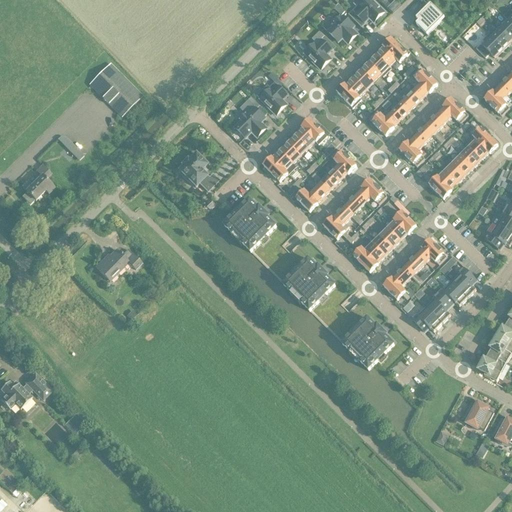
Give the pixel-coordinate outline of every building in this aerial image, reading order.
[(352,12),(349,16),(361,28),(364,24),(369,19),(374,24),(385,14),(371,0),(360,0),(355,5),(357,7),(352,12)] [(431,5),(416,20),(419,23),(416,25),(419,28),(427,36),(438,26),(445,19),(442,16),(435,9),(431,5)] [(354,28),(343,18),(341,20),(341,19),(335,25),(336,25),(328,33),(339,44),(343,39),(349,45),(358,36),(352,30),(354,28)] [(498,29),(511,42),(511,25),(507,21),(501,27),(503,28),(501,30),(499,28),(498,29)] [(489,36),(504,52),(509,47),(509,46),(511,42),(498,29),(496,31),(495,30),(489,36)] [(499,57),(504,52),(489,36),(483,42),(484,43),(476,51),(486,60),(490,56),(495,60),(498,56),(499,57)] [(310,50),(305,55),(321,72),(332,61),(327,56),(335,48),(326,38),(321,43),(317,47),(315,45),(310,50)] [(384,49),(400,65),(408,57),(392,41),(384,49)] [(400,65),(384,49),(383,49),(384,50),(377,57),(390,70),(397,62),(400,65)] [(390,70),(377,57),(369,64),(384,79),(391,71),(390,70)] [(383,79),(384,79),(369,64),(362,72),(374,85),(382,78),(383,79)] [(109,66),(89,87),(121,118),(121,119),(142,98),(109,66)] [(417,81),(416,82),(418,84),(427,76),(425,73),(424,74),(421,70),(418,73),(422,76),(417,81)] [(354,80),(367,92),(374,85),(362,72),(354,80)] [(418,73),(413,78),(417,81),(422,76),(418,73)] [(429,95),(438,87),(427,76),(418,84),(421,86),(416,91),(424,99),(429,95)] [(505,84),(499,90),(507,98),(511,93),(511,77),(505,84)] [(346,86),(346,87),(361,103),(362,102),(361,101),(368,94),(367,93),(354,80),(347,87),(346,86)] [(278,81),(275,84),(280,89),(283,86),(278,81)] [(262,92),(257,97),(277,117),(287,107),(282,102),(287,97),(280,89),(275,84),(270,89),(269,88),(269,89),(268,87),(262,92)] [(353,110),(361,103),(346,87),(338,95),(353,110)] [(507,98),(499,90),(495,94),(494,93),(486,102),(497,113),(505,105),(502,103),(507,98)] [(411,112),(424,99),(416,91),(405,101),(401,98),(398,101),(402,105),(403,104),(411,112)] [(463,112),(452,101),(444,109),(444,110),(440,115),(448,123),(453,118),(455,121),(463,112)] [(403,104),(402,105),(394,112),(390,116),(399,125),(411,112),(403,104)] [(506,107),(505,105),(497,113),(502,119),(505,116),(501,112),(506,107)] [(239,126),(235,130),(245,139),(249,135),(249,136),(252,133),(258,139),(267,130),(262,125),(267,120),(264,118),(267,115),(260,107),(256,111),(254,110),(247,117),(246,116),(241,122),(242,123),(240,124),(239,125),(240,125),(239,126)] [(505,116),(510,111),(506,107),(501,112),(505,116)] [(463,112),(455,121),(457,123),(462,117),(466,121),(469,118),(465,114),(463,112)] [(381,117),(378,114),(373,119),(376,122),(381,117)] [(448,123),(440,115),(427,127),(435,135),(434,137),(438,141),(441,138),(437,134),(448,123)] [(383,119),(375,127),(386,138),(394,130),(394,129),(399,125),(390,116),(386,121),(383,119)] [(381,117),(376,122),(373,119),(370,121),(373,125),(375,127),(383,119),(381,117)] [(462,117),(457,123),(461,126),(466,121),(462,117)] [(303,130),(320,147),(327,139),(311,122),(303,130)] [(435,135),(427,127),(414,140),(423,148),(434,137),(435,135)] [(319,147),(320,147),(303,130),(302,130),(303,131),(296,138),(308,150),(315,143),(319,147)] [(482,131),(474,139),(490,155),(498,147),(482,131)] [(68,142),(65,139),(63,138),(60,138),(58,141),(64,146),(68,142)] [(301,158),(308,150),(296,138),(288,145),(301,158)] [(490,155),(474,139),(474,140),(467,147),(482,162),(489,155),(490,155)] [(423,148),(414,140),(409,145),(409,144),(401,153),(412,164),(420,156),(418,153),(423,148)] [(336,141),(332,146),(336,150),(340,145),(336,141)] [(293,166),(301,158),(288,145),(280,153),(293,166)] [(326,152),(330,156),(336,150),(332,146),(326,152)] [(482,162),(467,147),(466,147),(469,150),(461,157),(474,170),(482,162)] [(340,158),(335,163),(337,165),(345,157),(343,155),(340,151),(337,154),(340,158)] [(80,161),(84,157),(78,152),(75,156),(80,161)] [(289,177),(296,169),(293,166),(280,153),(273,160),(272,160),(289,177)] [(337,154),(332,159),(335,163),(340,158),(337,154)] [(207,167),(195,155),(188,162),(187,161),(181,167),(183,168),(178,172),(183,177),(181,178),(187,183),(188,182),(195,189),(199,185),(208,193),(218,182),(212,176),(209,180),(201,172),(207,167)] [(422,158),(420,156),(412,164),(414,166),(417,169),(420,166),(417,163),(422,158)] [(357,168),(345,157),(337,165),(339,167),(335,172),(343,180),(348,175),(348,176),(357,168)] [(474,170),(461,157),(454,165),(467,177),(474,170)] [(425,161),(422,158),(417,163),(420,166),(425,161)] [(288,177),(289,177),(272,160),(264,168),(280,184),(288,177)] [(467,177),(454,165),(446,172),(459,185),(467,177)] [(34,201),(35,202),(45,192),(48,195),(54,189),(45,180),(50,175),(41,167),(36,172),(41,177),(31,187),(27,182),(21,188),(26,193),(21,198),(29,206),(34,201)] [(319,179),(316,183),(320,187),(322,184),(330,193),(343,180),(335,172),(323,183),(319,179)] [(459,185),(446,172),(439,179),(438,179),(452,193),(452,192),(459,185)] [(452,193),(438,179),(430,187),(444,201),(452,193)] [(363,191),(359,196),(367,204),(371,199),(374,202),(382,193),(371,182),(363,190),(363,191)] [(330,193),(322,184),(320,187),(309,197),(318,205),(330,193)] [(318,206),(318,205),(309,197),(305,193),(300,189),(297,191),(302,196),(297,201),(310,214),(318,206)] [(384,202),(387,199),(384,196),(384,195),(382,193),(374,202),(376,204),(376,203),(381,198),(384,202)] [(359,196),(346,208),(354,217),(352,219),(356,223),(359,219),(355,215),(367,204),(359,196)] [(381,198),(376,203),(379,207),(384,202),(381,198)] [(258,210),(250,202),(240,212),(241,213),(236,219),(234,218),(225,227),(251,254),(261,244),(259,243),(265,237),(267,238),(276,228),(268,220),(269,219),(260,209),(258,210)] [(212,203),(206,208),(210,212),(215,207),(212,203)] [(354,217),(346,208),(333,221),(342,229),(352,219),(354,217)] [(503,218),(497,227),(511,236),(511,215),(506,212),(502,217),(503,218)] [(394,222),(395,222),(408,236),(416,228),(402,214),(394,222)] [(347,241),(350,238),(346,234),(342,229),(333,221),(333,220),(324,228),(338,242),(343,237),(347,241)] [(395,223),(388,230),(401,243),(408,236),(409,236),(408,236),(395,222),(394,222),(395,223)] [(510,250),(511,246),(511,236),(497,227),(491,236),(490,235),(486,241),(498,250),(503,245),(506,247),(510,250)] [(401,243),(388,230),(380,238),(393,251),(401,243)] [(393,251),(380,238),(372,246),(385,258),(393,251)] [(442,254),(431,242),(423,251),(419,256),(427,264),(431,260),(434,262),(442,254)] [(385,258),(372,246),(365,253),(362,250),(378,267),(379,266),(378,266),(385,258)] [(362,250),(354,258),(370,275),(378,267),(362,250)] [(136,272),(142,266),(128,251),(123,257),(121,255),(120,255),(117,252),(104,264),(102,262),(96,269),(110,283),(129,264),(136,272)] [(441,259),(444,262),(447,259),(444,256),(442,254),(434,262),(436,264),(441,259)] [(427,264),(419,256),(406,269),(414,277),(412,279),(416,283),(419,280),(415,276),(427,264)] [(436,264),(439,267),(444,262),(441,259),(436,264)] [(440,272),(446,278),(452,272),(451,270),(458,263),(453,259),(440,272)] [(317,269),(309,261),(299,271),(300,272),(295,278),(293,277),(284,286),(310,313),(320,303),(319,302),(324,296),(326,297),(336,287),(327,279),(329,278),(319,268),(317,269)] [(414,277),(406,269),(393,281),(401,289),(412,279),(414,277)] [(452,284),(468,300),(476,292),(473,289),(470,286),(475,281),(464,270),(459,275),(459,276),(452,284)] [(420,280),(423,284),(429,278),(426,274),(420,280)] [(406,294),(401,289),(393,281),(393,280),(384,289),(398,302),(403,297),(407,302),(410,299),(405,294),(406,294)] [(438,296),(449,307),(453,302),(457,306),(457,305),(460,309),(468,300),(452,284),(444,292),(443,291),(438,296)] [(426,309),(443,326),(451,317),(448,314),(445,311),(449,307),(438,296),(434,301),(426,309)] [(410,303),(402,311),(407,315),(414,307),(410,303)] [(434,334),(443,326),(426,309),(418,317),(413,322),(423,332),(428,328),(431,331),(434,334)] [(133,310),(127,316),(131,320),(137,314),(133,310)] [(376,328),(372,324),(368,320),(358,330),(359,331),(354,337),(352,336),(342,346),(369,372),(379,362),(377,361),(383,355),(385,356),(394,347),(386,338),(387,337),(378,327),(376,328)] [(511,348),(511,327),(507,325),(502,334),(501,333),(497,340),(511,348)] [(506,366),(511,356),(511,348),(497,340),(493,346),(494,347),(489,356),(506,366)] [(484,377),(490,380),(490,381),(491,382),(492,382),(493,383),(494,383),(495,383),(497,384),(506,366),(489,356),(484,365),(483,364),(479,371),(486,375),(484,377)] [(15,407),(20,412),(33,400),(29,397),(33,393),(44,404),(54,394),(36,375),(25,385),(27,387),(23,391),(19,386),(15,389),(9,383),(1,392),(6,398),(2,401),(11,411),(15,407)] [(468,423),(467,425),(468,426),(469,427),(470,428),(471,429),(472,429),(474,430),(475,430),(476,430),(478,431),(479,429),(485,432),(494,415),(488,412),(489,410),(478,404),(477,406),(471,402),(462,420),(468,423)] [(77,416),(66,427),(76,437),(87,426),(77,416)] [(507,422),(501,419),(492,436),(497,439),(496,441),(498,442),(499,443),(500,444),(503,446),(505,446),(506,446),(508,447),(509,445),(511,447),(511,422),(508,420),(507,422)] [(441,434),(436,444),(443,448),(449,438),(441,434)] [(490,449),(483,445),(477,456),(484,460),(490,449)] [(511,475),(504,471),(500,478),(507,482),(511,475)] [(16,479),(6,489),(12,494),(21,484),(16,479)]
